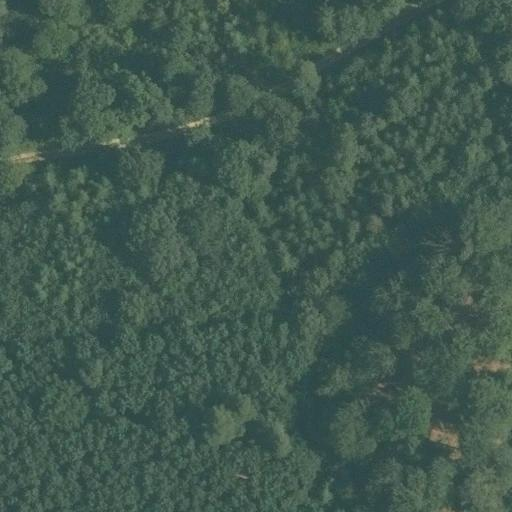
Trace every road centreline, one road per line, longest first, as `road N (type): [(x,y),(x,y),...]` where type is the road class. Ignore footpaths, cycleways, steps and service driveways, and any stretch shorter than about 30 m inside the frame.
road 1 (track): [(0,159),(196,127),(433,0)]
road 2 (track): [(196,127),(291,303),(369,511)]
